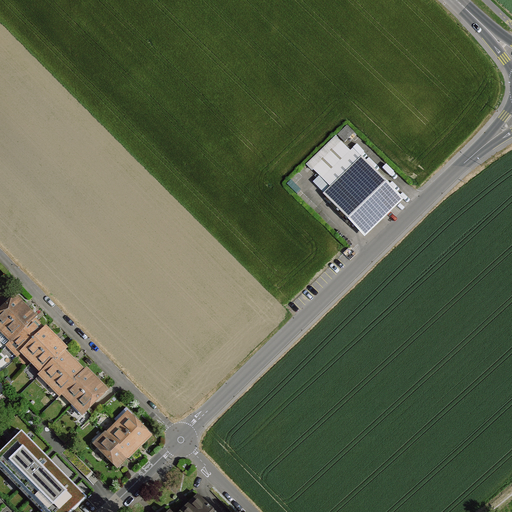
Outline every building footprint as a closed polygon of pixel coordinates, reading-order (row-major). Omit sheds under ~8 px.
[(362,154),(324,192),(365,235),(404,197),(362,154)] [(65,393),(85,413),(110,389),(90,369),(88,371),(66,350),(69,347),(48,326),(46,329),(36,318),(38,316),(18,295),(0,312),(0,327),(13,341),(9,345),(20,356),(24,352),(44,373),(42,375),(62,396),(65,393)] [(108,433),(97,444),(120,468),(154,436),(131,413),(110,434),(108,433)] [(22,430),(0,451),(0,467),(44,511),(69,511),(87,494),(22,430)] [(217,511),(202,496),(185,511),(217,511)]
